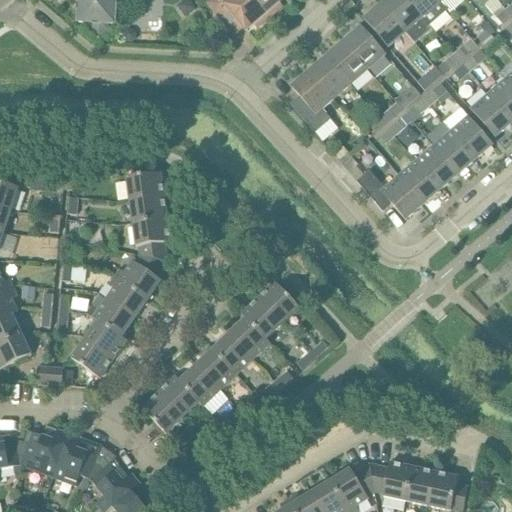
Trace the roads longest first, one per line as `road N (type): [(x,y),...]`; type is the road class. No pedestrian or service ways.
road 1 (residential): [(226,511),(363,426),(465,446)]
road 2 (residential): [(231,87),(82,66),(1,0)]
road 3 (residential): [(385,253),(231,87)]
road 4 (residential): [(111,423),(214,279)]
road 5 (residential): [(385,253),(415,257),(511,176)]
road 6 (residential): [(231,87),(333,0)]
